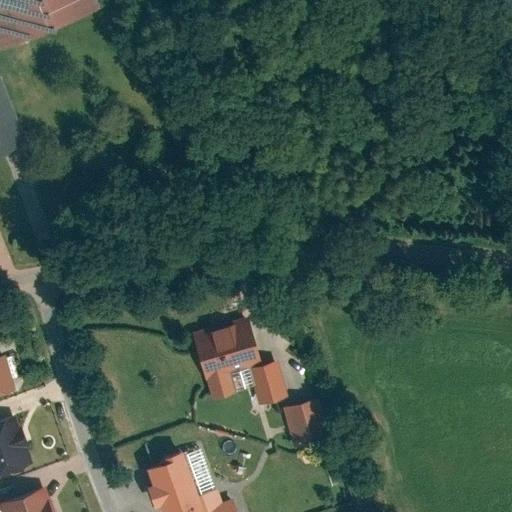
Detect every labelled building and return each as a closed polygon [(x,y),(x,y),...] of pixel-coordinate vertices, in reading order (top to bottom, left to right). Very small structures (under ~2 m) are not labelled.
[(0,0),(0,31),(6,45),(102,3),(100,0),(0,0)] [(0,148),(27,138),(0,69),(0,148)] [(253,361),(265,358),(252,313),(195,330),(215,395),(238,388),(232,368),(253,361)] [(0,389),(16,385),(6,349),(0,350),(0,389)] [(281,353),(253,361),(265,399),(292,391),(281,353)] [(334,435),(322,392),(286,402),(298,445),(334,435)] [(18,409),(0,415),(0,471),(35,460),(18,409)] [(204,490),(187,443),(148,457),(168,511),(181,511),(190,509),(191,511),(245,511),(239,493),(226,498),(221,484),(204,490)] [(59,511),(48,481),(1,498),(4,504),(6,511),(59,511)]
